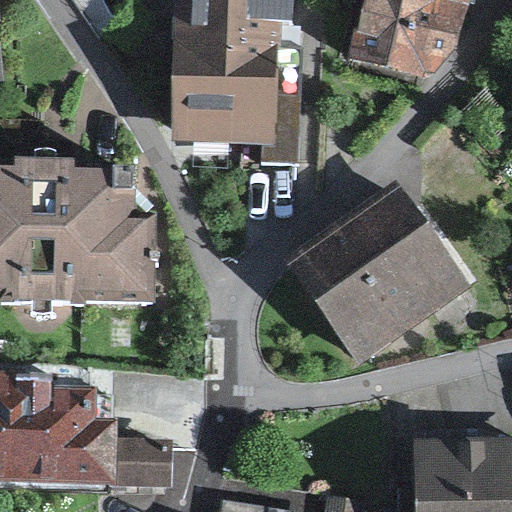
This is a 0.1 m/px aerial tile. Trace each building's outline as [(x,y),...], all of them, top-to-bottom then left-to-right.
[(289,0),(182,0),(176,156),(283,160),(289,0)] [(464,0),(372,0),(357,66),(418,80),(419,72),(451,56),(464,0)] [(0,168),(67,170),(68,145),(46,144),(46,120),(0,117),(0,168)] [(67,170),(0,168),(0,297),(145,302),(147,221),(119,220),(119,207),(120,196),(105,195),(105,171),(67,170)] [(472,297),(403,199),(288,279),(356,377),(472,297)] [(95,390),(0,389),(0,503),(173,505),(173,445),(94,444),(95,390)] [(511,511),(511,455),(423,461),(425,511),(511,511)]
